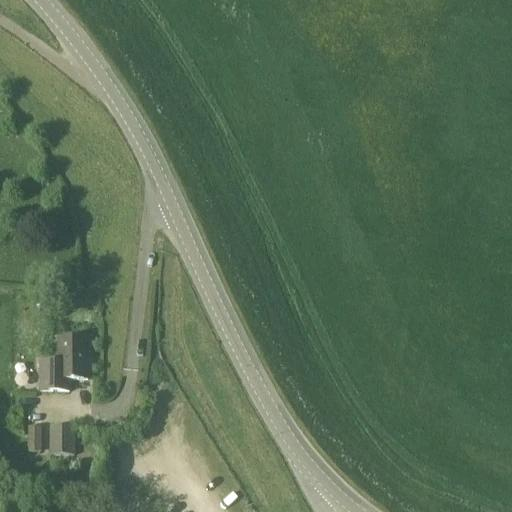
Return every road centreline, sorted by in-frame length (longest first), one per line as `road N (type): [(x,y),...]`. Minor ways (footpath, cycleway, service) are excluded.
road 1 (tertiary): [(38,0),(120,107),(214,310),(311,481)]
road 2 (unknown): [(154,180),(132,376),(117,413)]
